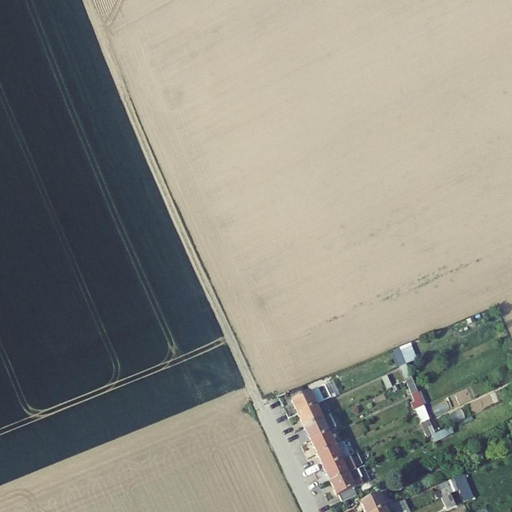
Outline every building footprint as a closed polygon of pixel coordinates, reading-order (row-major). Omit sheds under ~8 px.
[(393,351),(400,368),(406,365),(399,349),(393,351)] [(400,368),(406,382),(412,379),(406,365),(400,368)] [(381,379),(387,391),(392,388),(390,382),(387,377),(381,379)] [(392,388),(404,383),(401,377),(390,382),(392,388)] [(412,379),(406,382),(411,396),(418,393),(415,386),(412,379)] [(411,404),(414,411),(416,410),(423,407),(418,393),(411,396),(415,403),(411,404)] [(309,394),(293,401),(300,415),(316,408),(309,394)] [(300,415),(306,429),(331,417),(325,403),(316,408),(300,415)] [(423,407),(416,410),(422,424),(429,421),(423,407)] [(328,434),(338,430),(331,417),(306,429),(313,442),(328,434)] [(429,421),(422,424),(428,438),(435,435),(429,421)] [(451,428),(435,435),(438,442),(454,434),(451,428)] [(313,442),(319,455),(335,447),(328,434),(313,442)] [(319,455),(326,469),(342,461),(335,447),(319,455)] [(326,469),(332,482),(356,471),(349,458),(342,461),(326,469)] [(356,471),(332,482),(339,496),(341,495),(344,502),(359,494),(356,488),(362,485),(356,471)] [(453,480),(438,487),(443,498),(458,491),(453,480)] [(464,489),(458,491),(462,500),(468,498),(464,489)] [(363,503),(366,511),(379,511),(387,509),(380,495),(363,503)] [(455,506),(450,495),(441,499),(446,510),(455,506)]
